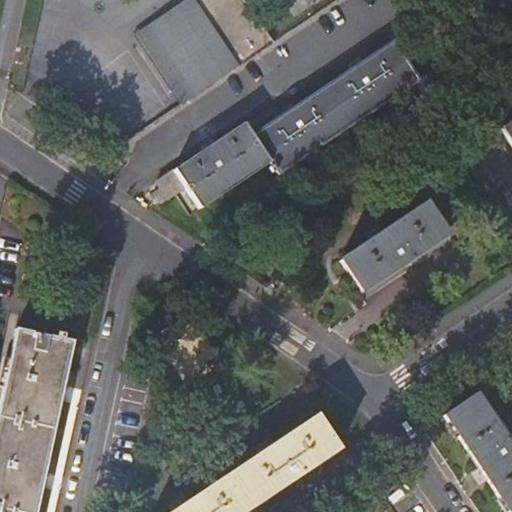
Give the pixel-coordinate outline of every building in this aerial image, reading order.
[(182,0),(135,32),(182,104),(238,67),(202,11),(218,0),(182,0)] [(275,42),(247,0),(218,0),(202,11),(238,67),(275,42)] [(243,125),(173,172),(184,189),(198,211),(269,164),(278,176),(315,150),(417,82),(391,43),(327,86),(251,137),(243,125)] [(511,120),(499,129),(511,147),(511,120)] [(184,189),(173,172),(154,184),(158,190),(153,194),(160,203),(165,199),(166,201),(184,189)] [(425,203),(366,242),(338,260),(361,294),(448,237),(425,203)] [(188,317),(156,338),(187,384),(207,370),(203,364),(214,355),(188,317)] [(0,511),(35,511),(54,429),(73,343),(17,330),(0,408),(0,511)] [(511,511),(511,464),(476,411),(441,435),(492,511),(511,511)] [(316,434),(229,491),(243,511),(273,511),(339,468),(316,434)] [(243,511),(229,491),(198,511),(243,511)]
